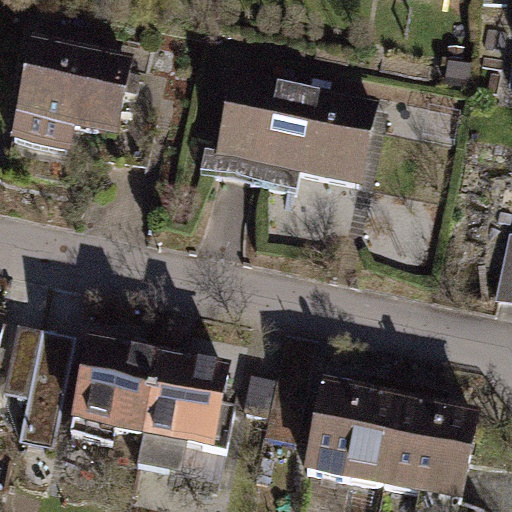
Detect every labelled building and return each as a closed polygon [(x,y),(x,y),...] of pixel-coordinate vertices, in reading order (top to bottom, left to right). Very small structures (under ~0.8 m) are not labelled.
[(504,0),(476,0),(476,11),(504,11),(504,0)] [(85,138),(127,146),(142,66),(36,46),(17,142),(82,154),(85,138)] [(298,182),(378,198),(396,110),(339,99),(340,91),(321,87),(320,96),(240,80),(225,160),(209,157),(204,180),(295,198),(298,182)] [(511,241),(504,240),(501,255),(511,257),(511,241)] [(511,257),(501,255),(490,307),(511,311),(511,257)] [(0,388),(13,327),(0,324),(0,388)] [(46,337),(24,333),(11,400),(32,404),(46,337)] [(274,446),(308,452),(327,349),(293,343),(285,388),(276,427),(274,446)] [(170,365),(94,349),(74,444),(124,454),(126,443),(152,448),(170,365)] [(245,381),(170,365),(152,448),(146,477),(191,487),(198,458),(228,464),(245,381)] [(253,422),(276,427),(285,388),(261,383),(253,422)] [(384,402),(345,394),(328,489),(404,503),(422,409),(425,391),(388,384),(384,402)] [(481,511),(498,423),(422,409),(404,503),(451,511),(481,511)]
